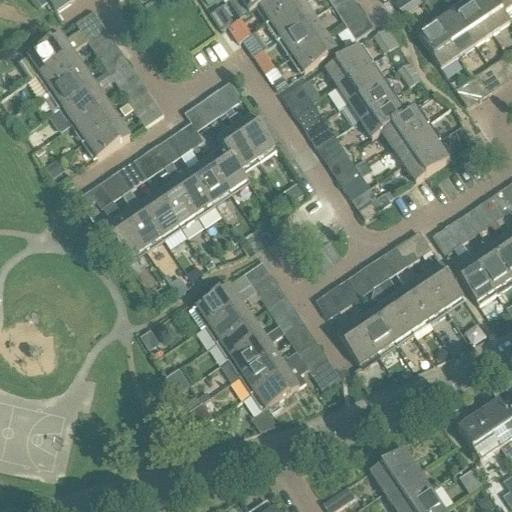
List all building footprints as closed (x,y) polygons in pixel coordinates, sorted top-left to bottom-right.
[(77,1),(75,0),(38,0),(33,4),(38,12),(39,14),(46,9),(52,18),(56,15),(59,13),(77,1)] [(145,27),(168,62),(209,35),(185,0),(176,0),(173,2),(176,6),(145,27)] [(236,0),(229,5),(241,23),(249,17),(258,11),(257,10),(272,0),(236,0)] [(269,27),(303,4),(299,0),(272,0),(257,10),(258,11),(269,27)] [(509,26),(502,16),(501,17),(490,0),(477,0),(470,5),(492,38),(509,26)] [(502,16),(511,9),(511,0),(490,0),(501,17),(502,16)] [(280,44),(314,21),(303,4),(269,27),(280,44)] [(475,49),(492,38),(470,5),(453,17),(475,49)] [(358,8),(349,14),(357,26),(366,20),(358,8)] [(357,26),(349,14),(340,20),(348,32),(357,26)] [(458,60),(475,49),(453,17),(436,28),(458,60)] [(292,62),(326,39),(314,21),(280,44),(292,62)] [(237,26),(232,29),(227,32),(238,48),(239,47),(243,44),(247,42),(237,26)] [(93,34),(101,46),(110,40),(102,28),(93,34)] [(440,72),(458,60),(436,28),(418,40),(440,72)] [(26,63),(37,80),(73,56),(74,56),(85,49),(88,54),(91,51),(92,52),(101,46),(93,34),(84,41),(81,36),(70,44),(71,46),(68,48),(61,38),(28,60),(29,61),(26,63)] [(244,46),(255,62),(266,55),(254,37),(247,42),(243,44),(244,46)] [(326,39),(292,62),(304,79),(338,55),(326,39)] [(357,52),(324,74),(336,92),(372,68),(360,50),(357,52)] [(84,72),(74,56),(73,56),(37,80),(48,96),(84,72)] [(511,56),(501,64),(507,73),(511,69),(511,56)] [(116,68),(124,80),(133,74),(125,62),(116,68)] [(107,75),(115,86),(124,80),(116,68),(107,75)] [(372,68),(336,92),(347,109),(383,85),(372,68)] [(63,111),(96,89),(84,72),(48,96),(46,98),(57,115),(63,111)] [(467,86),(473,95),(485,87),(479,79),(467,86)] [(272,88),(278,96),(288,89),(283,81),(272,88)] [(383,85),(347,109),(359,126),(392,104),(395,102),(383,85)] [(473,95),(479,105),(491,97),(485,87),(473,95)] [(75,128),(107,106),(96,89),(63,111),(75,128)] [(213,112),(225,104),(219,95),(207,103),(213,112)] [(148,96),(139,102),(147,114),(156,107),(148,96)] [(131,110),(122,116),(125,120),(133,114),(137,120),(147,114),(139,102),(129,108),(131,110)] [(300,108),(308,120),(317,114),(309,102),(300,108)] [(219,121),(225,117),(231,114),(231,113),(225,104),(213,112),(219,121)] [(403,121),(401,119),(392,104),(359,126),(370,143),(381,136),(380,135),(403,121)] [(86,145),(119,124),(107,106),(75,128),(86,145)] [(300,108),(291,115),(299,126),(308,120),(300,108)] [(403,121),(380,135),(381,136),(392,153),(425,131),(428,129),(415,110),(412,112),(401,119),(403,121)] [(234,131),(257,164),(274,153),(251,119),(242,126),(237,118),(235,120),(231,114),(225,117),(234,131)] [(119,124),(86,145),(98,163),(130,141),(119,124)] [(321,160),(331,154),(323,142),(332,136),(324,125),(306,137),(321,160)] [(191,128),(180,136),(186,144),(197,136),(191,128)] [(224,152),(239,176),(240,175),(257,164),(234,131),(216,143),(223,153),(224,152)] [(403,170),(436,148),(425,131),(392,153),(403,170)] [(197,136),(186,144),(193,154),(204,146),(197,136)] [(332,136),(323,142),(331,154),(340,148),(332,136)] [(436,148),(403,170),(415,187),(447,165),(436,148)] [(146,158),(152,167),(164,160),(157,150),(146,158)] [(247,185),(240,175),(239,176),(224,152),(223,153),(206,164),(229,197),(247,185)] [(158,177),(164,173),(170,169),(164,160),(152,167),(158,177)] [(212,208),(229,197),(206,164),(189,175),(212,208)] [(173,186),(195,219),(212,208),(189,175),(181,181),(172,168),(170,169),(164,173),(173,186)] [(353,188),(362,181),(355,170),(345,176),(353,188)] [(112,181),(118,190),(130,182),(123,173),(112,181)] [(353,188),(345,176),(336,182),(344,194),(353,188)] [(122,220),(144,253),(161,242),(139,209),(130,196),(136,192),(130,182),(118,190),(124,200),(122,201),(131,214),(122,220)] [(195,219),(173,186),(156,197),(178,230),(195,219)] [(511,188),(501,196),(511,212),(511,188)] [(97,204),(91,195),(79,203),(84,213),(97,204)] [(161,242),(178,230),(156,197),(139,209),(161,242)] [(372,207),(378,217),(391,208),(385,198),(372,207)] [(478,211),(484,221),(496,213),(490,203),(478,211)] [(122,220),(113,207),(102,214),(111,227),(104,232),(126,265),(144,253),(122,220)] [(365,226),(378,217),(372,207),(358,217),(365,226)] [(496,213),(484,221),(490,230),(502,222),(496,213)] [(467,219),(444,234),(450,243),(463,235),(469,244),(479,237),(467,219)] [(291,235),(293,233),(286,223),(270,235),(288,257),(301,247),(291,235)] [(456,252),(457,253),(463,248),(469,244),(463,235),(450,243),(456,252)] [(511,282),(511,247),(506,239),(490,250),(511,282)] [(395,252),(401,262),(413,254),(407,245),(395,252)] [(465,268),(455,275),(479,310),(497,298),(495,295),(472,262),(463,248),(457,253),(456,252),(455,253),(465,268)] [(495,295),(511,283),(511,282),(490,250),(472,262),(495,295)] [(401,262),(407,271),(419,263),(413,254),(401,262)] [(180,279),(197,269),(191,259),(174,269),(180,279)] [(195,312),(189,315),(202,334),(207,330),(241,307),(256,297),(260,303),(270,297),(262,285),(271,279),(263,267),(244,279),(251,289),(236,299),(229,289),(212,300),(195,312)] [(373,267),(361,275),(367,284),(379,277),(373,267)] [(424,279),(446,313),(463,302),(441,268),(424,279)] [(372,314),(395,347),(412,336),(389,302),(380,289),(385,286),(379,277),(367,284),(374,294),(372,294),(381,308),(372,314)] [(271,279),(262,285),(270,297),(279,291),(271,279)] [(429,324),(446,313),(424,279),(406,291),(429,324)] [(389,302),(412,336),(429,324),(406,291),(398,297),(389,283),(385,286),(380,289),(389,302)] [(327,298),(334,307),(345,299),(339,290),(327,298)] [(334,307),(340,316),(351,308),(345,299),(334,307)] [(219,347),(253,325),(241,307),(207,330),(219,347)] [(294,313),(284,319),(292,331),(302,325),(294,313)] [(378,358),(395,347),(372,314),(355,325),(378,358)] [(275,325),(279,331),(283,337),(292,331),(284,319),(275,325)] [(230,364),(264,341),(253,325),(219,347),(230,364)] [(360,370),(378,358),(355,325),(337,337),(360,370)] [(242,381),(276,358),(270,349),(285,339),(283,337),(279,331),(264,341),(230,364),(242,381)] [(302,365),(254,398),(265,416),(299,393),(304,389),(298,380),(308,374),(314,383),(332,370),(324,359),(324,358),(321,353),(317,347),(307,353),(315,365),(306,371),(302,365)] [(298,359),(302,365),(306,371),(315,365),(307,353),(298,359)] [(276,358),(242,381),(254,398),(302,365),(298,359),(297,358),(282,368),(276,358)] [(511,423),(506,415),(506,414),(500,404),(479,417),(502,451),(511,444),(511,423)] [(481,465),(502,451),(479,417),(458,432),(481,465)] [(384,497),(418,474),(405,453),(370,476),(384,497)] [(394,511),(404,511),(432,494),(418,474),(384,497),(394,511)] [(326,511),(340,511),(352,504),(345,493),(324,508),(326,511)] [(444,511),(432,494),(404,511),(444,511)] [(511,511),(511,494),(503,500),(511,511)]
